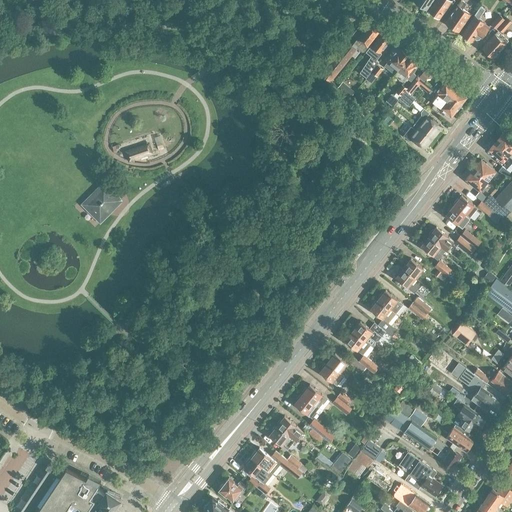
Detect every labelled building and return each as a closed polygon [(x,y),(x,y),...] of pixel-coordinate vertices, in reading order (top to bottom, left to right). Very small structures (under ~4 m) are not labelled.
[(431,0),(414,0),(426,8),(431,0)] [(433,0),(435,1),(429,10),(439,17),(451,0),(433,0)] [(461,0),(446,21),(459,31),(471,13),(463,7),(466,3),(462,0),(461,0)] [(482,37),(489,26),(484,23),(485,22),(479,18),(485,8),(481,6),(462,33),(467,36),(467,38),(470,40),(472,39),(473,40),(474,38),(477,39),(479,39),(481,36),(482,37)] [(498,27),(506,18),(501,13),(493,22),(498,27)] [(498,30),(483,47),(493,57),(505,44),(505,43),(508,40),(501,33),(511,22),(507,17),(506,18),(498,27),(496,29),(498,30)] [(321,74),(331,81),(357,49),(356,48),(357,46),(364,51),(380,30),(370,22),(352,45),(347,41),(321,74)] [(371,44),(365,52),(371,56),(360,72),(366,77),(379,62),(376,60),(382,53),(380,51),(390,39),(382,32),(372,45),(371,44)] [(392,64),(398,69),(409,55),(402,49),(402,50),(398,47),(384,65),(389,68),(392,64)] [(409,55),(398,69),(403,74),(400,78),(404,81),(418,64),(415,61),(416,60),(409,55)] [(378,64),(372,71),(372,72),(359,89),(362,92),(376,75),(377,76),(383,69),(378,64)] [(419,76),(424,81),(431,73),(425,69),(419,76)] [(429,92),(433,88),(418,76),(406,90),(411,94),(418,86),(421,85),(429,92)] [(460,92),(445,80),(441,86),(437,82),(433,88),(429,92),(434,96),(436,94),(444,99),(447,96),(448,97),(450,95),(452,96),(453,95),(456,98),(460,92)] [(398,99),(407,88),(402,83),(396,91),(397,91),(392,97),(396,100),(398,98),(398,99)] [(422,115),(415,122),(432,136),(441,126),(437,123),(438,122),(432,118),(431,119),(427,115),(430,112),(414,99),(416,97),(411,94),(406,90),(400,98),(409,105),(411,103),(422,111),(422,115)] [(466,97),(460,92),(456,98),(453,95),(452,96),(450,95),(448,97),(447,96),(444,99),(436,94),(434,96),(435,97),(432,101),(435,103),(432,107),(437,111),(440,107),(451,116),(466,97)] [(356,101),(366,110),(368,107),(358,99),(356,101)] [(381,122),(386,126),(393,118),(387,114),(381,122)] [(432,136),(415,122),(412,126),(411,126),(404,135),(410,140),(412,137),(415,139),(414,140),(420,144),(421,144),(424,146),(432,136)] [(511,138),(504,131),(497,140),(500,143),(500,144),(504,147),(505,146),(509,149),(508,150),(511,152),(511,138)] [(509,149),(505,146),(504,147),(500,144),(500,143),(497,140),(490,148),(503,160),(508,155),(511,158),(511,162),(511,163),(511,152),(508,150),(509,149)] [(128,151),(131,159),(148,153),(145,146),(128,151)] [(481,159),(473,168),(487,179),(492,174),(495,176),(498,172),(481,159)] [(510,172),(502,165),(498,170),(506,176),(510,172)] [(487,179),(473,168),(465,178),(483,191),(485,188),(483,185),(487,179)] [(488,205),(492,209),(504,217),(511,208),(511,181),(511,180),(495,198),(488,205)] [(117,199),(105,188),(89,204),(100,215),(117,199)] [(475,195),(488,205),(495,198),(490,194),(487,197),(479,190),(475,195)] [(461,194),(454,204),(470,217),(478,207),(461,194)] [(477,206),(488,214),(492,209),(481,200),(477,206)] [(470,217),(454,204),(446,213),(462,226),(470,217)] [(436,226),(428,236),(441,246),(445,250),(453,240),(436,226)] [(465,228),(460,234),(473,245),(478,239),(465,228)] [(473,245),(460,234),(454,242),(470,254),(476,247),(473,245)] [(441,246),(428,236),(420,245),(436,258),(441,252),(438,250),(441,246)] [(411,257),(403,267),(416,277),(424,268),(411,257)] [(434,266),(439,269),(442,272),(446,276),(452,269),(439,259),(434,266)] [(511,263),(500,280),(509,286),(511,281),(511,263)] [(416,277),(403,267),(395,276),(408,287),(416,277)] [(442,272),(439,269),(435,274),(443,280),(446,276),(441,272),(442,272)] [(483,277),(490,283),(495,276),(488,271),(483,277)] [(511,313),(511,289),(496,278),(484,292),(511,313)] [(386,289),(378,299),(396,313),(403,304),(386,289)] [(417,296),(413,301),(427,313),(431,307),(417,296)] [(383,318),(378,324),(386,330),(391,335),(397,329),(388,322),(396,313),(378,299),(370,308),(383,318)] [(427,313),(413,301),(408,307),(422,318),(423,317),(426,320),(430,315),(427,313)] [(511,314),(502,307),(496,315),(511,327),(511,314)] [(460,319),(450,332),(466,344),(476,331),(460,319)] [(360,320),(352,330),(366,341),(369,336),(375,340),(378,340),(386,330),(378,324),(375,321),(369,328),(360,320)] [(495,332),(507,341),(510,337),(498,328),(495,332)] [(366,341),(352,330),(345,340),(358,350),(366,341)] [(492,357),(498,361),(504,351),(498,347),(492,357)] [(335,352),(327,362),(340,372),(341,372),(348,363),(335,352)] [(358,361),(366,367),(374,373),(379,366),(363,354),(358,361)] [(511,360),(504,355),(498,363),(502,366),(502,367),(511,374),(511,360)] [(362,372),(366,367),(358,361),(353,356),(349,362),(362,372)] [(411,377),(423,363),(415,357),(404,371),(411,377)] [(340,372),(327,362),(320,371),(337,385),(344,375),(341,372),(340,372)] [(477,367),(474,373),(481,378),(487,382),(489,378),(485,375),(486,374),(477,367)] [(474,387),(481,378),(474,373),(466,368),(460,377),(474,387)] [(491,380),(507,392),(511,385),(511,379),(499,369),(491,380)] [(310,384),(302,393),(319,407),(322,402),(323,403),(327,397),(310,384)] [(494,410),(495,409),(501,400),(478,384),(475,389),(477,391),(471,399),(487,410),(490,406),(494,409),(494,410)] [(341,390),(337,395),(348,404),(352,399),(341,390)] [(319,407),(302,393),(294,403),(312,417),(316,412),(315,411),(319,407)] [(352,407),(348,404),(337,395),(332,402),(347,414),(352,407)] [(453,403),(461,409),(458,414),(455,419),(460,422),(460,423),(470,430),(473,425),(478,429),(485,419),(457,398),(453,403)] [(412,408),(408,404),(402,400),(397,409),(402,412),(408,417),(411,413),(409,412),(412,408)] [(428,449),(436,437),(427,430),(408,417),(402,412),(397,409),(392,405),(384,417),(428,449)] [(428,416),(416,407),(409,417),(421,425),(428,416)] [(277,425),(294,439),(296,440),(303,430),(284,415),(277,425)] [(308,424),(312,427),(323,436),(329,441),(335,435),(314,418),(308,424)] [(436,437),(438,438),(438,439),(444,430),(432,422),(427,430),(436,437)] [(294,439),(277,425),(276,426),(275,425),(272,430),(272,431),(269,435),(287,448),(294,439)] [(452,440),(466,450),(473,440),(454,426),(450,431),(456,435),(452,440)] [(319,441),(323,436),(312,427),(308,432),(319,441)] [(438,439),(438,438),(433,444),(446,453),(442,460),(453,467),(461,454),(450,447),(438,439)] [(369,454),(376,444),(370,440),(363,450),(369,454)] [(352,458),(360,447),(354,443),(347,454),(352,458)] [(375,458),(382,449),(376,444),(369,454),(375,458)] [(252,455),(252,456),(272,473),(280,464),(297,477),(302,471),(298,467),(287,459),(276,450),(271,456),(259,447),(256,451),(256,450),(252,455)] [(366,466),(368,467),(373,459),(361,450),(355,458),(355,457),(347,469),(359,477),(360,476),(366,466)] [(432,467),(408,451),(398,465),(406,470),(422,481),(428,473),(432,476),(436,471),(432,468),(433,468),(432,467)] [(301,463),(291,454),(287,459),(298,467),(301,463)] [(265,467),(252,456),(244,466),(254,473),(249,480),(258,487),(265,493),(271,487),(265,482),(272,473),(265,467)] [(339,456),(332,465),(341,472),(347,463),(339,456)] [(111,511),(121,498),(107,489),(105,493),(97,487),(99,484),(101,480),(88,474),(86,478),(51,460),(45,468),(49,470),(20,511),(111,511)] [(418,488),(420,485),(427,490),(428,489),(435,494),(442,484),(434,478),(432,476),(428,473),(422,481),(406,470),(402,477),(418,488)] [(240,479),(237,483),(229,477),(219,489),(233,500),(234,499),(236,501),(240,495),(239,495),(247,485),(240,479)] [(400,498),(420,511),(422,511),(429,503),(408,487),(407,488),(394,479),(387,489),(400,498)] [(492,488),(486,498),(497,506),(497,505),(501,500),(507,505),(511,497),(511,490),(503,484),(497,491),(492,488)] [(266,494),(265,493),(258,487),(254,491),(263,498),(266,494)] [(202,510),(204,511),(225,511),(229,508),(213,496),(202,510)] [(345,505),(354,511),(357,511),(363,505),(352,497),(345,505)] [(486,498),(479,507),(485,511),(492,511),(494,510),(497,511),(500,511),(502,509),(497,505),(497,506),(486,498)] [(380,507),(384,510),(386,511),(408,511),(411,508),(399,500),(396,505),(397,506),(394,511),(387,506),(388,505),(384,502),(380,507)] [(320,509),(323,511),(334,511),(336,510),(326,502),(320,509)]
